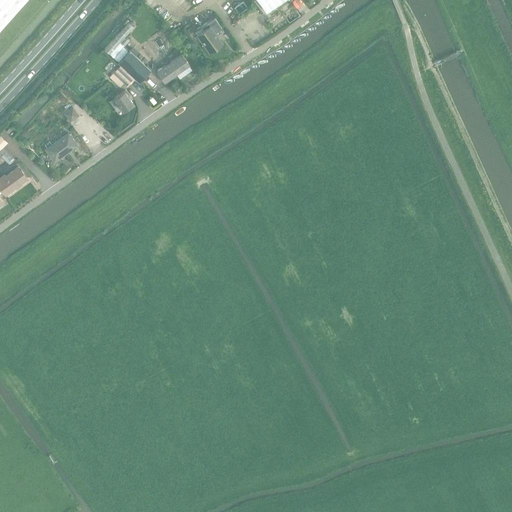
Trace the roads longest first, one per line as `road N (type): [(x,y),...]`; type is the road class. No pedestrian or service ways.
road 1 (unclassified): [(329,0),(161,110),(0,230)]
road 2 (primary): [(0,107),(97,0)]
road 3 (primary): [(80,0),(0,91)]
